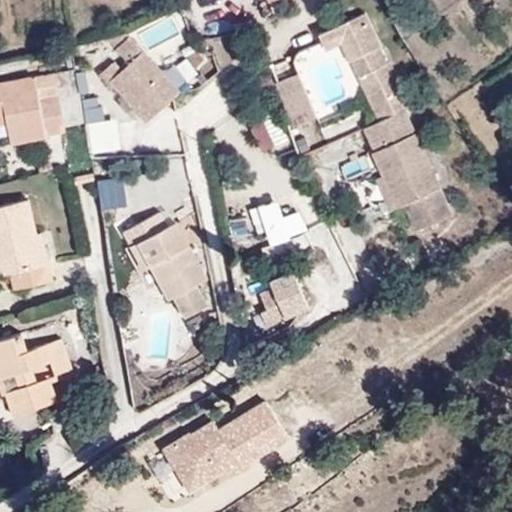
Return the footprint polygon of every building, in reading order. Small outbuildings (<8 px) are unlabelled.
[(327,50),(337,45),(335,40),(348,34),(350,39),(358,57),(352,60),(380,121),(365,128),(375,152),(373,153),(384,176),(398,208),(405,204),(411,202),(416,212),(410,215),(418,231),(450,216),(402,112),(409,109),(387,62),(386,63),(364,14),(320,34),(327,50)] [(129,31),(114,45),(129,60),(110,77),(152,118),(183,86),(129,31)] [(335,40),(337,45),(341,43),(349,61),(352,60),(358,57),(350,39),(348,34),(335,40)] [(74,49),(69,47),(0,61),(0,67),(75,53),(74,49)] [(77,66),(57,68),(70,131),(90,127),(77,66)] [(0,109),(7,108),(11,124),(16,144),(70,131),(57,68),(0,82),(0,109)] [(317,117),(300,73),(277,81),(295,125),(317,117)] [(7,108),(0,109),(0,126),(11,124),(7,108)] [(257,150),(271,147),(265,124),(251,127),(257,150)] [(340,164),(345,176),(375,164),(370,151),(340,164)] [(100,207),(125,204),(122,175),(97,178),(100,207)] [(376,179),(390,211),(398,208),(384,176),(376,179)] [(0,205),(0,273),(10,271),(14,288),(51,280),(47,263),(29,267),(22,236),(34,234),(26,200),(0,205)] [(411,202),(405,204),(410,215),(416,212),(411,202)] [(249,204),(226,206),(228,237),(251,235),(249,204)] [(124,230),(133,246),(139,242),(152,265),(170,299),(175,296),(186,317),(207,306),(196,285),(207,279),(182,232),(175,236),(169,224),(167,225),(159,211),(135,225),(132,220),(125,224),(128,228),(124,230)] [(175,236),(182,232),(176,221),(169,224),(175,236)] [(40,232),(34,234),(22,236),(29,267),(47,263),(40,232)] [(145,269),(152,265),(139,242),(133,246),(145,269)] [(267,309),(261,312),(267,325),(309,307),(293,271),(270,281),(273,288),(260,294),(267,309)] [(26,349),(21,333),(0,340),(0,379),(9,376),(14,391),(6,394),(14,416),(55,401),(49,383),(57,380),(55,374),(71,369),(60,337),(26,349)] [(221,432),(212,417),(189,431),(199,446),(221,432)] [(188,487),(237,458),(221,432),(199,446),(189,431),(163,447),(188,487)] [(170,498),(185,490),(163,450),(148,458),(170,498)]
